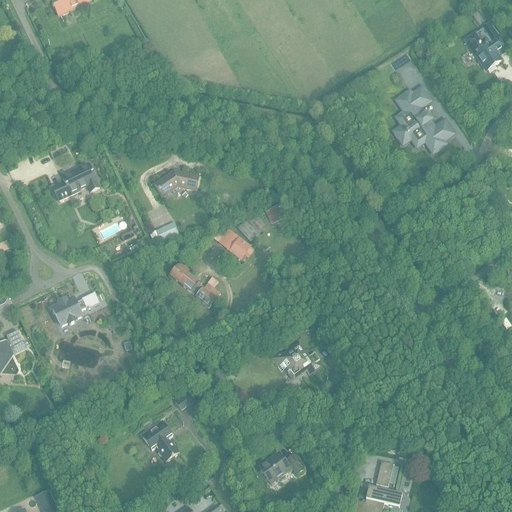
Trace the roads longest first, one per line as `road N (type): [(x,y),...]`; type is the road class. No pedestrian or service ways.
road 1 (residential): [(365,246),(298,152),(271,139),(58,99)]
road 2 (residential): [(365,246),(463,181),(493,127),(511,112)]
road 3 (residential): [(288,428),(222,467),(218,484),(236,511)]
road 4 (residential): [(347,437),(450,367)]
